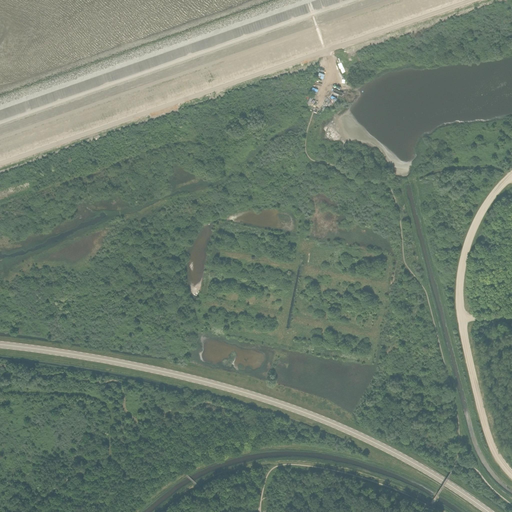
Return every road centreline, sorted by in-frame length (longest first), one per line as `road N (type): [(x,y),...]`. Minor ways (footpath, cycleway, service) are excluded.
road 1 (primary): [(488,511),(368,439),(260,397),(108,358),(0,343)]
road 2 (track): [(511,174),(472,227),(457,298),(478,403),(511,475)]
road 3 (track): [(304,0),(0,105)]
road 4 (track): [(160,511),(209,478),(279,465)]
